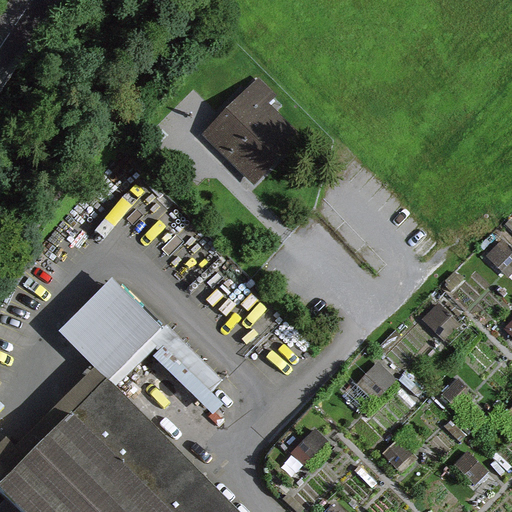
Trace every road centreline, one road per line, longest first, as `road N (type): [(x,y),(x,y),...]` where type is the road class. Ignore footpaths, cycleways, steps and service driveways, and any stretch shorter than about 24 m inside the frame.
road 1 (residential): [(293,240),(352,299),(357,319),(351,338),(245,449),(236,470),(266,511)]
road 2 (track): [(0,280),(194,0)]
